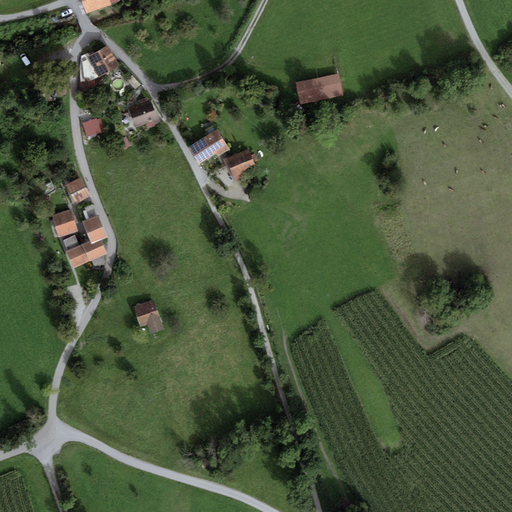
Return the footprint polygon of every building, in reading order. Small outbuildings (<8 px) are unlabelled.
[(81,0),(86,14),(112,5),(112,4),(119,1),(118,0),(81,0)] [(108,45),(87,57),(98,78),(119,66),(108,45)] [(338,74),(296,82),(300,105),(342,96),(338,74)] [(95,81),(80,80),(80,96),(95,97),(95,81)] [(150,100),(128,108),(136,127),(147,123),(148,127),(159,122),(150,100)] [(97,118),(83,122),(87,135),(101,131),(97,118)] [(218,129),(188,147),(199,164),(217,153),(219,156),(230,149),(218,129)] [(249,150),(227,159),(235,180),(244,176),(243,174),(257,168),(249,150)] [(80,178),(65,185),(77,203),(91,195),(80,178)] [(89,219),(82,221),(90,241),(92,244),(102,240),(107,238),(94,204),(84,207),(89,219)] [(72,209),(52,215),(59,237),(78,231),(72,209)] [(67,250),(66,251),(74,269),(108,254),(102,240),(92,244),(90,241),(79,246),(75,236),(63,241),(67,250)] [(154,300),(133,306),(140,327),(148,325),(151,334),(164,330),(154,300)]
